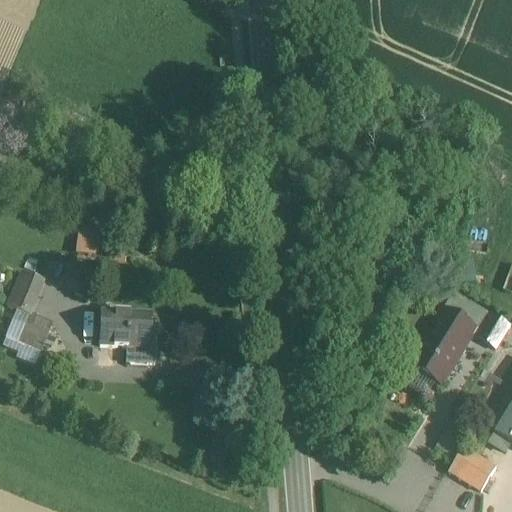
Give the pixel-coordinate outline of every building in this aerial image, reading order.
[(78,232),(76,255),(96,257),(98,234),(78,232)] [(91,283),(68,275),(60,294),(83,303),(91,283)] [(41,285),(22,278),(8,313),(27,320),(41,285)] [(444,313),(411,370),(442,388),(476,332),(444,313)] [(150,320),(102,319),(101,351),(126,351),(126,368),(155,369),(156,333),(151,333),(150,320)] [(490,319),(476,340),(495,352),(508,330),(490,319)] [(52,329),(32,320),(19,347),(40,356),(52,329)] [(511,406),(493,438),(511,449),(511,406)] [(495,471),(464,452),(449,477),(480,495),(495,471)]
